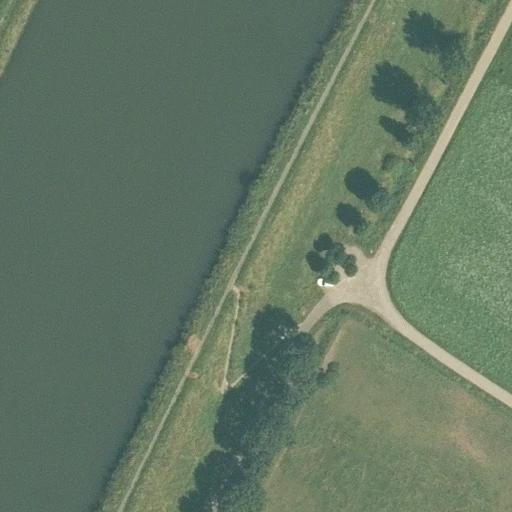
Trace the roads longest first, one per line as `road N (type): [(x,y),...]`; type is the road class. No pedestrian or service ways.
road 1 (unclassified): [(350,288),(387,239),(511,6)]
road 2 (unclassified): [(214,511),(295,341),(350,288)]
road 3 (unclassified): [(511,398),(350,288)]
